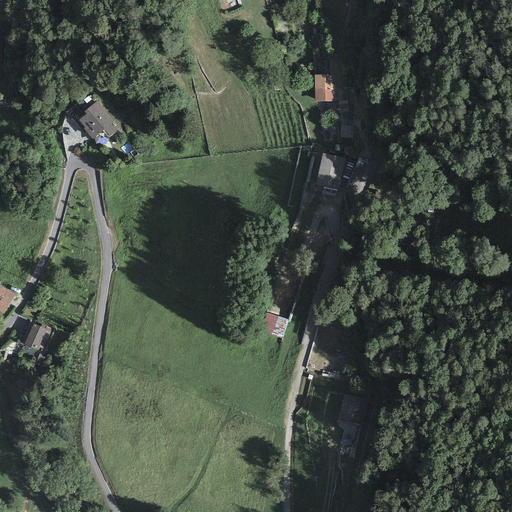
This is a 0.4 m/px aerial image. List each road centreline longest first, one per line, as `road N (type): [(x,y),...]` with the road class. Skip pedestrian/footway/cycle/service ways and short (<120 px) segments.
road 1 (residential): [(115,511),(86,434),(107,258),(90,166),(72,166),(47,253),(0,330)]
road 2 (residential): [(364,183),(292,406),(287,511)]
